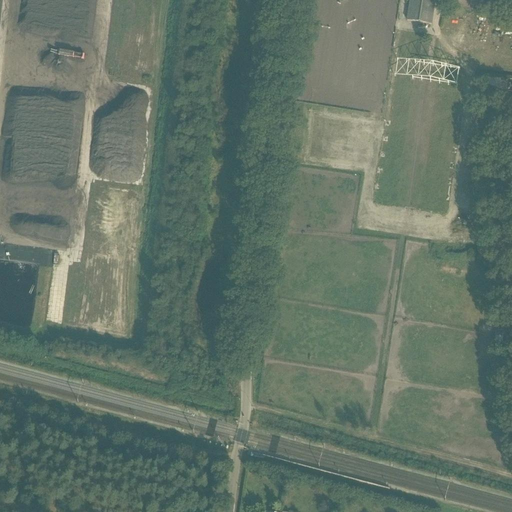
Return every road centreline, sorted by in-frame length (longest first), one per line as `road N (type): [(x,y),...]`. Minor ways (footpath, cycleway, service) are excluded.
road 1 (unclassified): [(293,0),(246,405)]
road 2 (track): [(0,396),(235,459)]
